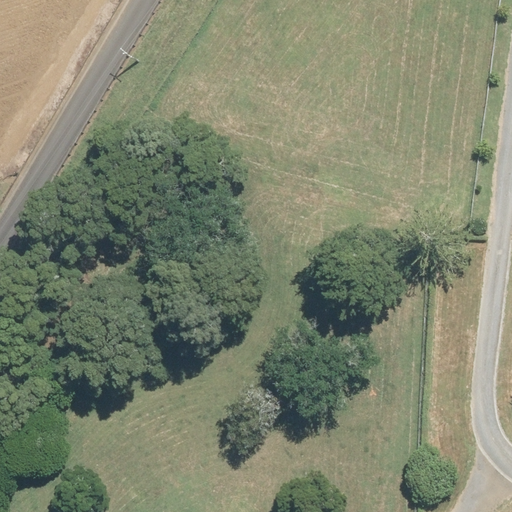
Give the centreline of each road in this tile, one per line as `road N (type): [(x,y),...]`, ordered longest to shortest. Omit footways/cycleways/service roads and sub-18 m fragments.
road 1 (unknown): [(511,114),(472,409),(473,447),(488,476),(511,489)]
road 2 (unknown): [(0,256),(151,0)]
